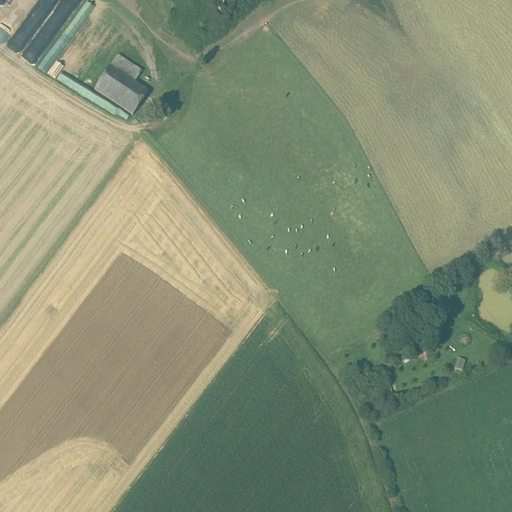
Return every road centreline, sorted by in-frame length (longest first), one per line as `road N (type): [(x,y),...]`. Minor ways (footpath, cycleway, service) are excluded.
road 1 (track): [(333,367),(139,132)]
road 2 (track): [(139,132),(0,318)]
